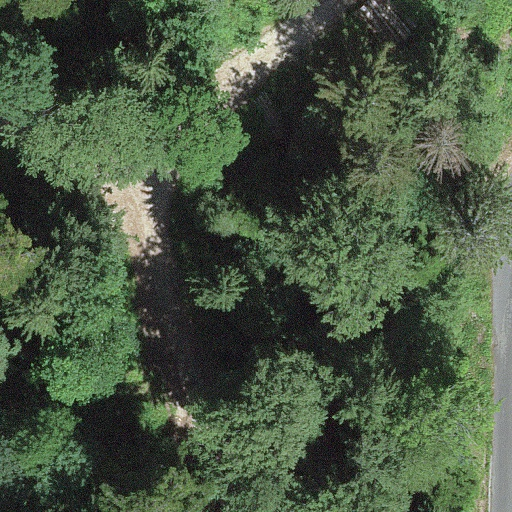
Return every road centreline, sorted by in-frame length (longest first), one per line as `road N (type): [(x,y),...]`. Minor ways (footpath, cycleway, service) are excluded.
road 1 (track): [(336,0),(304,34),(187,110),(157,154),(153,226),(201,470),(217,511)]
road 2 (unclassified): [(511,242),(507,511)]
road 3 (track): [(162,146),(94,119),(0,106)]
